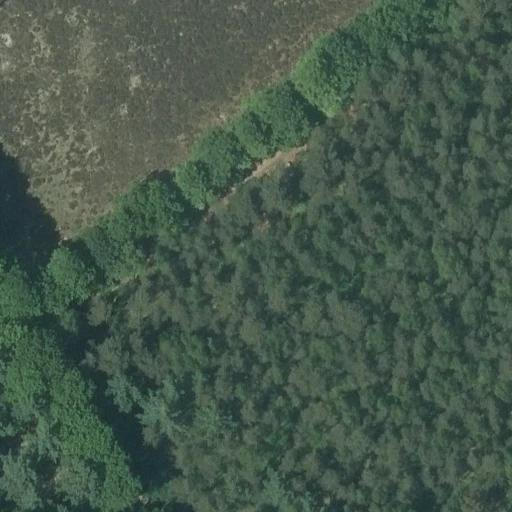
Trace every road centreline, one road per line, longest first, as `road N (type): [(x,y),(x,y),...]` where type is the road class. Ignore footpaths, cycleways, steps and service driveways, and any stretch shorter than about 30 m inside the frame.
road 1 (track): [(27,334),(388,70)]
road 2 (track): [(139,511),(57,396),(27,334)]
